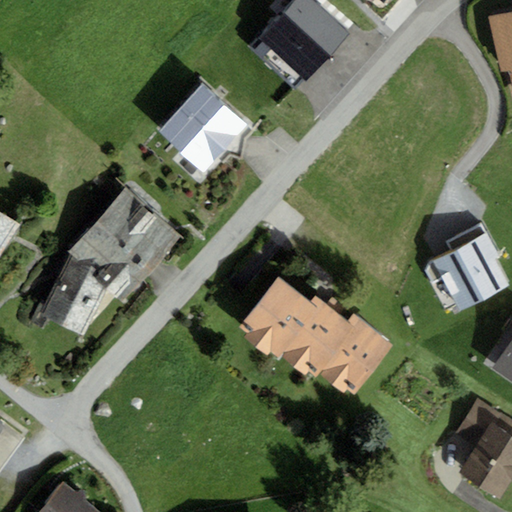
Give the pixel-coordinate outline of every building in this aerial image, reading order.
[(350,32),(313,0),(293,0),(283,12),(330,54),(350,32)] [(308,79),(330,54),(283,12),(261,37),(308,79)] [(511,13),(497,16),(488,19),(501,74),(510,72),(511,80),(511,13)] [(159,134),(203,174),(247,124),(203,85),(159,134)] [(151,272),(181,237),(125,188),(95,223),(151,272)] [(0,253),(19,225),(0,212),(0,253)] [(151,272),(95,223),(68,253),(71,255),(42,316),(83,336),(105,285),(124,302),(151,272)] [(434,261),(459,311),(510,286),(481,226),(447,242),(452,252),(434,261)] [(310,302),(278,278),(239,328),(249,336),(245,340),(269,358),(271,354),(279,361),(282,358),(307,377),(310,372),(317,378),(320,375),(344,393),(347,389),(355,395),(393,346),(353,315),(347,322),(315,297),(310,302)] [(511,336),(491,368),(511,382),(511,336)] [(511,482),(511,420),(478,399),(451,442),(472,455),(459,475),(501,501),(511,482)] [(99,511),(64,483),(39,511),(99,511)]
